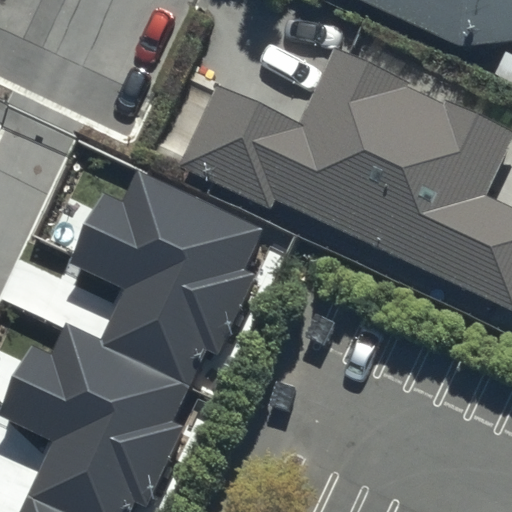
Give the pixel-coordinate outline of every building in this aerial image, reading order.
[(511,0),(370,0),(468,48),(511,43),(511,0)] [(307,124),(298,120),(302,110),(252,86),(247,95),(225,85),(186,165),(278,209),(282,200),(511,309),(511,203),(494,195),(511,157),(511,120),(459,95),(453,107),(413,88),(417,81),(344,46),(307,124)] [(511,53),(502,73),(511,78),(511,53)] [(259,231),(134,172),(119,203),(101,195),(69,263),(123,288),(99,340),(189,383),(204,350),(219,357),(257,276),(241,268),(259,231)] [(189,383),(99,340),(64,324),(50,353),(31,344),(0,409),(0,415),(54,441),(29,495),(67,511),(129,511),(134,502),(146,508),(184,428),(171,422),(189,383)] [(67,511),(29,495),(21,511),(67,511)]
